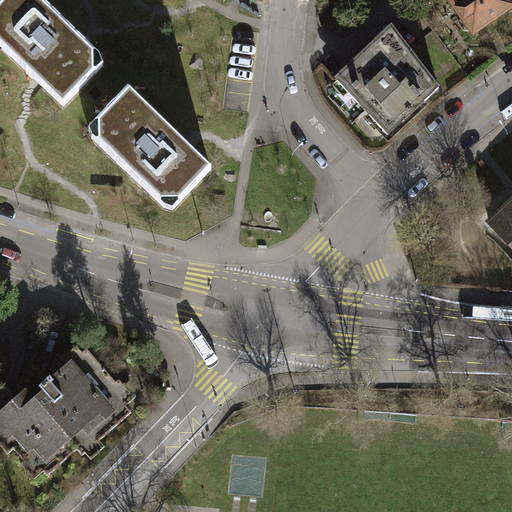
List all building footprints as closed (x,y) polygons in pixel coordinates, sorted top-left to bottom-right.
[(1,0),(0,2),(0,49),(59,107),(98,66),(95,58),(34,0),(1,0)] [(511,2),(510,0),(451,0),(471,34),(511,10),(511,2)] [(388,31),(331,78),(381,139),(438,92),(388,31)] [(207,170),(125,90),(85,131),(88,138),(160,207),(169,209),(207,170)] [(511,254),(511,196),(483,224),(511,254)] [(0,390),(0,452),(1,453),(7,448),(17,460),(14,462),(29,479),(39,470),(42,473),(71,448),(77,455),(80,453),(86,459),(99,448),(92,440),(124,412),(118,405),(128,396),(113,379),(110,381),(79,346),(74,350),(69,344),(55,356),(58,360),(43,373),(30,384),(33,387),(25,394),(18,386),(6,397),(0,390)]
